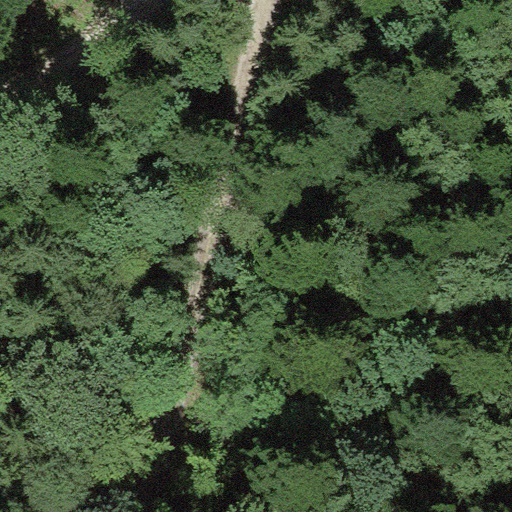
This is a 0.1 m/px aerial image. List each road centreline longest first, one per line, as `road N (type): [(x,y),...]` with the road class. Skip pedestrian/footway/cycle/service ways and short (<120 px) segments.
road 1 (track): [(251,0),(134,511)]
road 2 (track): [(0,106),(175,0)]
